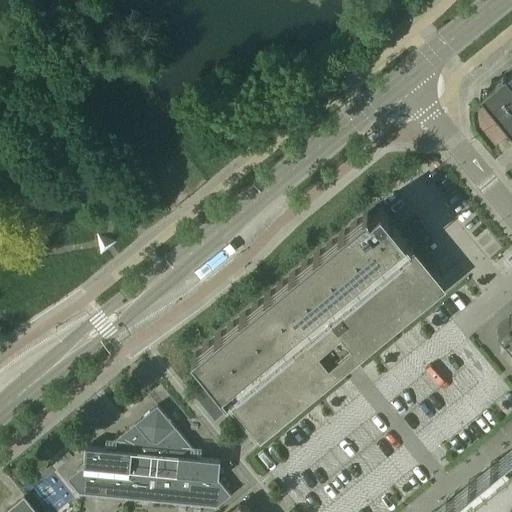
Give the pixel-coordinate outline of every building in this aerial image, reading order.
[(511,66),(482,91),(511,127),(511,66)] [(361,204),(362,203),(361,202),(185,345),(207,372),(254,431),(343,358),(342,357),(348,352),(352,348),(353,349),(430,287),(403,254),(413,245),(374,198),(364,207),(361,204)] [(511,343),(511,456),(446,511),(443,507),(436,511),(511,511),(511,313),(497,325),(511,343)] [(227,410),(208,386),(195,396),(215,420),(227,410)] [(215,506),(231,494),(218,478),(220,459),(201,457),(157,404),(104,448),(85,446),(83,465),(68,478),(80,493),(215,506)] [(53,473),(46,479),(39,471),(22,486),(44,511),(57,511),(74,498),(53,473)] [(37,511),(24,495),(2,511),(37,511)]
